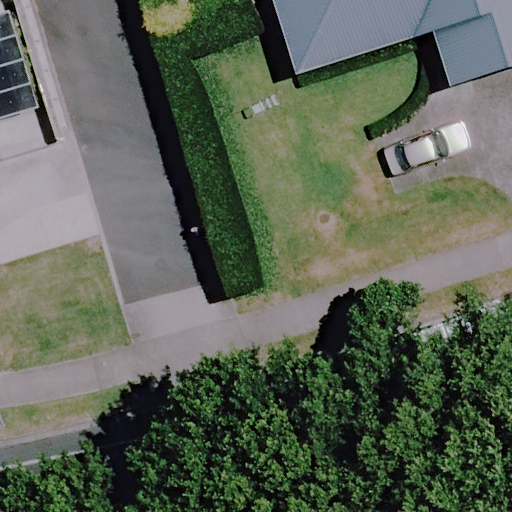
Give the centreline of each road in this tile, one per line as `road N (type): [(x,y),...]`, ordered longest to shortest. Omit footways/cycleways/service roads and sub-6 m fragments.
road 1 (unknown): [(89,0),(175,302),(238,470)]
road 2 (secondary): [(102,511),(511,387)]
